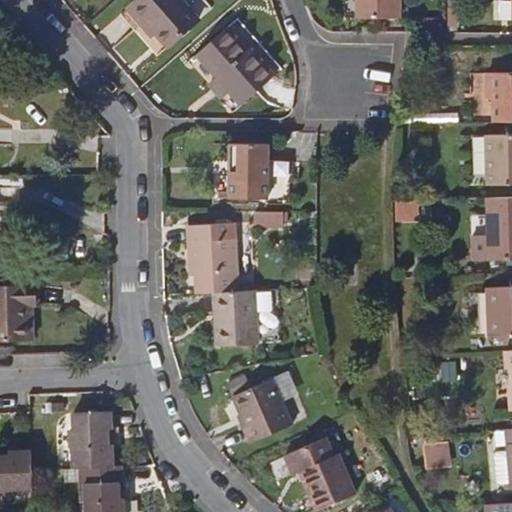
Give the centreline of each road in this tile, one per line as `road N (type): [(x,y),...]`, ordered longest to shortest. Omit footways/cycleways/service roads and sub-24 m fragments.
road 1 (residential): [(134,378),(122,264),(122,143),(107,113),(11,0)]
road 2 (residential): [(134,378),(177,464),(219,511)]
road 3 (residential): [(0,382),(134,378)]
